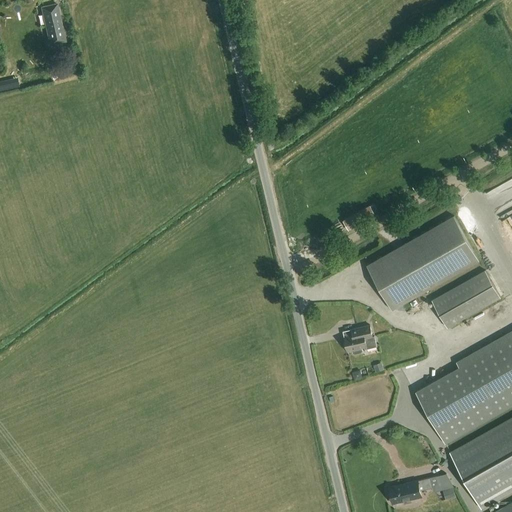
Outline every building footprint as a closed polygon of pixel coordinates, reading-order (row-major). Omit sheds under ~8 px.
[(65,41),(57,4),(42,8),(50,45),(65,41)] [(344,221),(349,230),(375,215),(373,212),(376,210),(373,205),(344,221)] [(511,239),(511,209),(500,215),(511,239)] [(392,310),(413,298),(480,261),(455,216),(367,266),(392,310)] [(447,328),(501,298),(486,271),(432,301),(447,328)] [(363,351),(362,347),(367,346),(368,349),(377,347),(375,337),(373,337),(370,325),(356,329),(357,335),(344,338),(347,351),(352,350),(353,354),(355,354),(361,353),(363,351)] [(445,444),(511,406),(511,330),(456,362),(459,367),(416,392),(445,444)] [(382,363),(373,366),(376,373),(384,370),(382,363)] [(511,418),(450,453),(481,509),(511,491),(511,418)] [(430,478),(422,480),(389,487),(392,503),(403,501),(404,504),(411,502),(410,499),(421,497),(420,491),(433,488),(430,478)] [(511,511),(511,502),(494,511),(511,511)]
